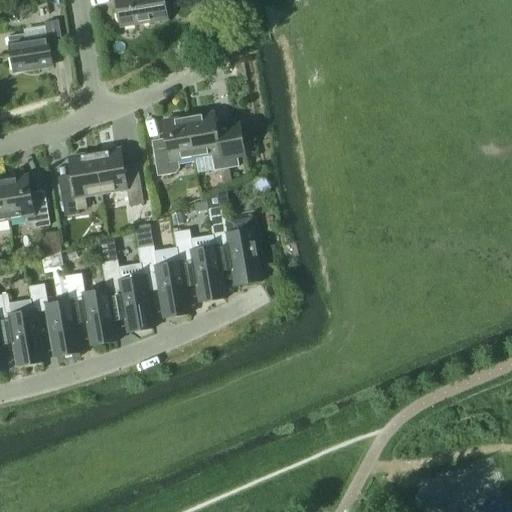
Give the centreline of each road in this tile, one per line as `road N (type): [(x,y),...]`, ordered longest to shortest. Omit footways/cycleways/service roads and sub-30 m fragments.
road 1 (residential): [(0,395),(104,366),(260,297)]
road 2 (residential): [(97,114),(213,63)]
